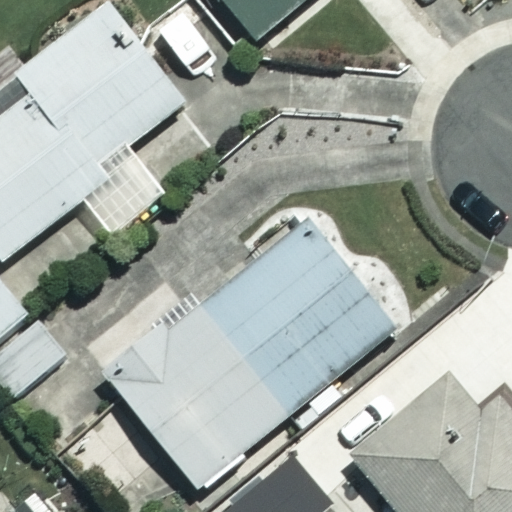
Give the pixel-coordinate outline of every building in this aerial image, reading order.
[(306,0),(218,0),(256,44),(306,0)] [(0,107),(0,261),(137,161),(126,146),(181,106),(104,2),(7,73),(21,93),(0,107)] [(200,308),(288,414),(391,327),(303,221),(200,308)] [(0,341),(28,319),(0,284),(0,341)] [(288,414),(200,308),(193,299),(102,376),(197,490),(288,414)] [(68,355),(38,320),(0,353),(0,388),(13,403),(68,355)] [(474,414),(446,380),(345,463),(385,511),(511,511),(511,401),(503,390),(474,414)] [(203,511),(329,511),(333,509),(285,447),(203,511)]
